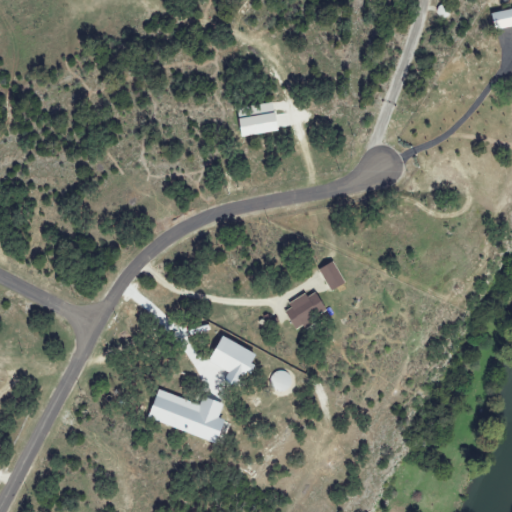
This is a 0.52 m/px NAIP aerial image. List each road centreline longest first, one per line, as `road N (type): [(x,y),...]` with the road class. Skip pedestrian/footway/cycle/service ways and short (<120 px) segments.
road 1 (residential): [(0,508),(93,330),(142,265),(207,220),(344,187),(384,168)]
road 2 (residential): [(358,180),(424,0)]
